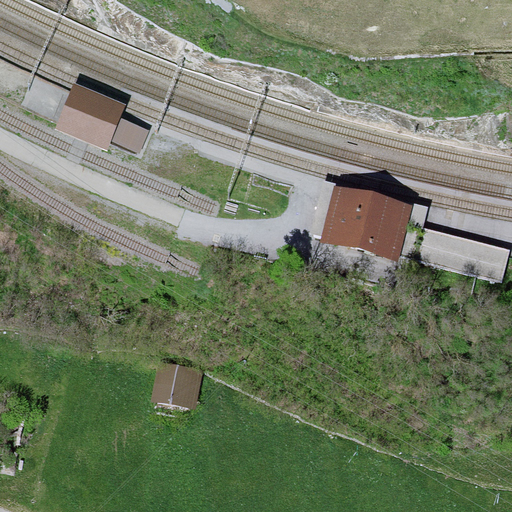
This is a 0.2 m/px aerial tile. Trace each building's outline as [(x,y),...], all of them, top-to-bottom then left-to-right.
[(75,101),(62,133),(102,149),(116,117),(75,101)] [(398,263),(404,236),(409,215),(323,195),(315,231),(325,234),(332,203),(398,218),(388,261),(398,263)] [(323,242),(323,246),(388,261),(398,218),(332,203),(325,234),(323,242)] [(497,256),(404,236),(398,263),(471,279),(490,284),(497,256)] [(196,378),(163,372),(158,401),(191,407),(196,378)]
